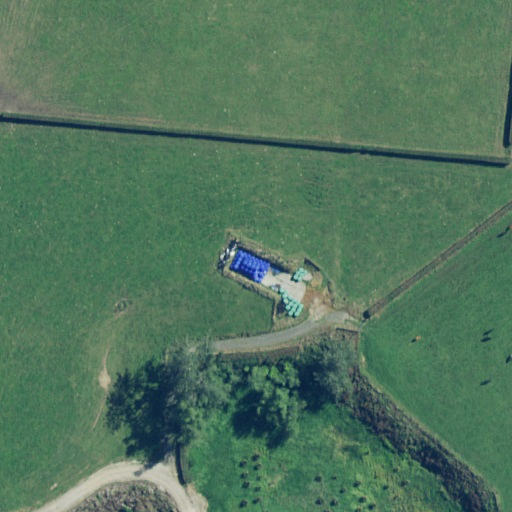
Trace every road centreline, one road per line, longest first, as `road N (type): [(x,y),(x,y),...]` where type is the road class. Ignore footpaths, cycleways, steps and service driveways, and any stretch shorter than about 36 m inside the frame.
road 1 (track): [(511,181),(302,340),(173,360),(179,463)]
road 2 (track): [(36,511),(114,470),(179,463)]
